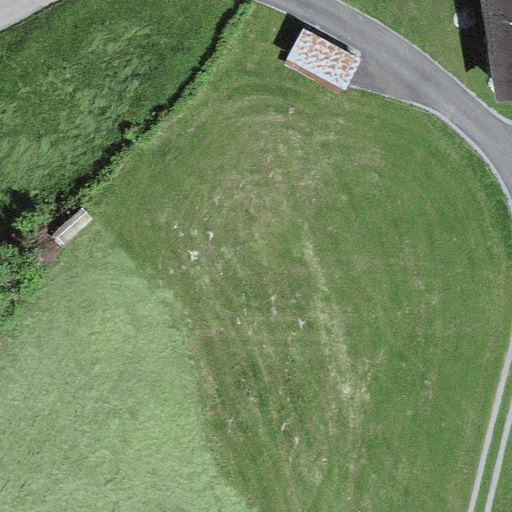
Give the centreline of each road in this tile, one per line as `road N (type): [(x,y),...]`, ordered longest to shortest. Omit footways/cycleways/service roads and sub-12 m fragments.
road 1 (track): [(511,141),(322,18),(269,0)]
road 2 (track): [(464,511),(511,295)]
